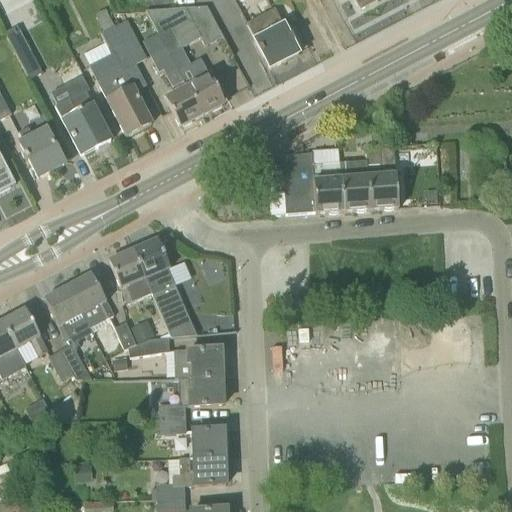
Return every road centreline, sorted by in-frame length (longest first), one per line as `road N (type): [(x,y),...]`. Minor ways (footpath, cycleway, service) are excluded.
road 1 (residential): [(511,424),(502,245),(492,226),(249,242)]
road 2 (tertiary): [(167,180),(510,0)]
road 3 (residential): [(249,242),(258,511)]
road 4 (tertiary): [(0,268),(167,180)]
